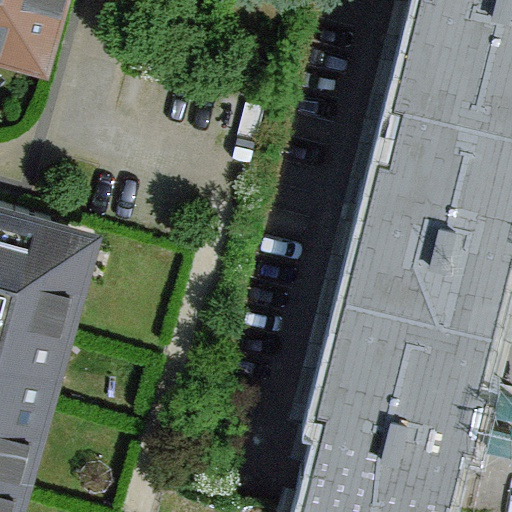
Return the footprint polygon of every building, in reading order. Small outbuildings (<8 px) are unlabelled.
[(62,0),(0,0),(0,50),(44,64),(62,0)] [(511,0),(417,0),(396,89),(410,92),(511,118),(511,0)] [(494,300),(511,231),(511,118),(410,92),(397,147),(381,144),(347,281),(490,317),(494,300)] [(82,222),(0,197),(0,386),(42,398),(90,223),(82,222)] [(442,511),(445,502),(490,317),(347,281),(318,393),(333,397),(301,511),(442,511)] [(0,511),(9,511),(42,398),(0,386),(0,511)]
